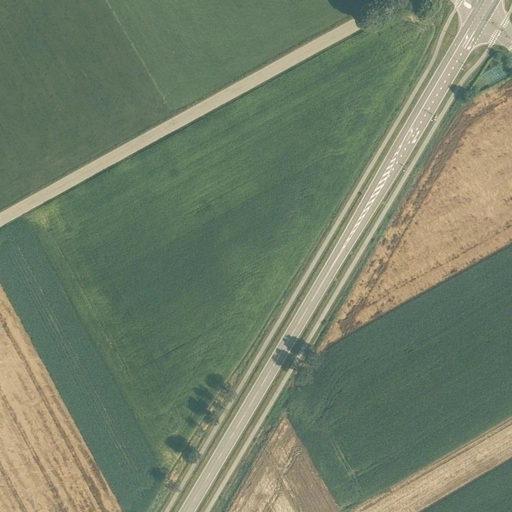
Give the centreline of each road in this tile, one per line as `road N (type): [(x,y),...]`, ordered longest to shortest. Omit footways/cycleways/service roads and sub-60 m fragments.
road 1 (primary): [(186,511),(476,22)]
road 2 (unclassified): [(398,0),(0,220)]
